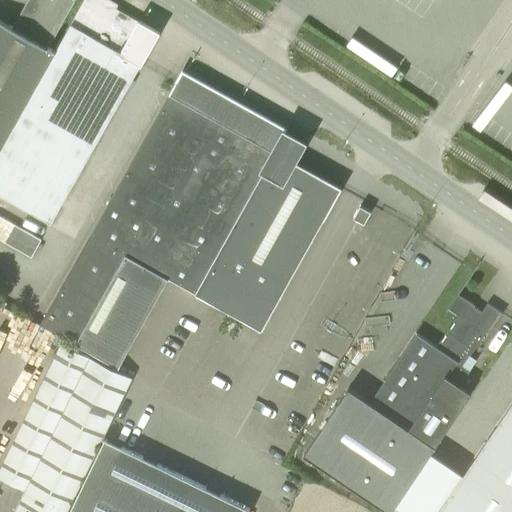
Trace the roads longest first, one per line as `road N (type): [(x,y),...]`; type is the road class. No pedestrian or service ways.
road 1 (unclassified): [(511,235),(155,0)]
road 2 (unknown): [(182,17),(30,277)]
